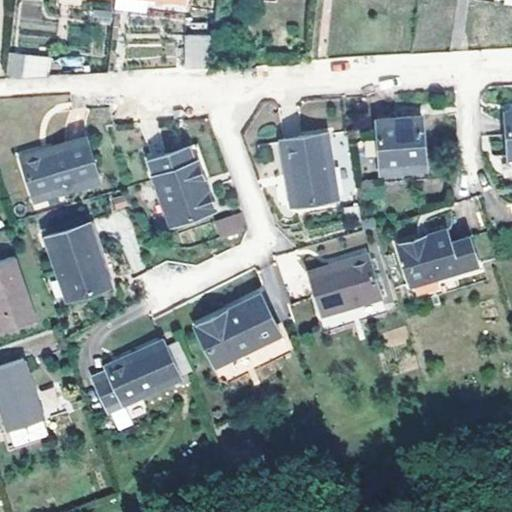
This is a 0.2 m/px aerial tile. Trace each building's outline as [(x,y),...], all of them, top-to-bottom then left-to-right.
[(192,62),(208,61),(208,39),(192,39),(192,62)] [(30,54),(12,51),(10,73),(23,78),(29,77),(30,54)] [(380,123),(384,174),(429,171),(424,120),(380,123)] [(86,135),(22,156),(35,198),(99,177),(86,135)] [(282,143),(292,212),(335,206),(326,138),(282,143)] [(188,147),(146,161),(167,227),(211,212),(188,147)] [(220,240),(247,234),(243,213),(215,219),(220,240)] [(90,224),(49,237),(69,301),(111,286),(90,224)] [(399,248),(409,289),(478,269),(471,243),(451,248),(446,233),(399,248)] [(18,257),(0,263),(0,333),(39,321),(18,257)] [(309,278),(320,317),(379,300),(366,257),(327,268),(328,273),(309,278)] [(210,372),(273,339),(253,298),(189,332),(210,372)] [(116,414),(179,386),(160,344),(111,367),(113,371),(99,378),(116,414)] [(26,360),(0,368),(0,402),(10,434),(46,422),(26,360)] [(55,387),(39,391),(45,413),(61,408),(55,387)]
